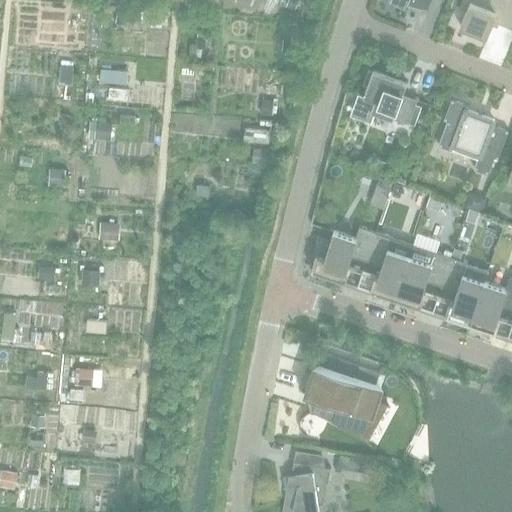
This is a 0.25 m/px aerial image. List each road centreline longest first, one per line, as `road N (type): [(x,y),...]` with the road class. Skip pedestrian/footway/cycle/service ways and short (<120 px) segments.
road 1 (residential): [(277,289),(349,16)]
road 2 (residential): [(511,368),(277,289)]
road 3 (residential): [(238,511),(277,289)]
road 4 (residential): [(511,79),(349,16)]
